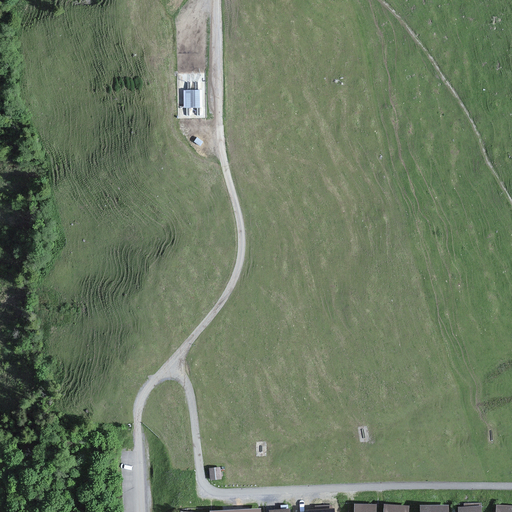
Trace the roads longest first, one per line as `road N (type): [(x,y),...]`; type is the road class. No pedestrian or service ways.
road 1 (residential): [(172,367),(191,392),(201,477),(218,492),(511,486)]
road 2 (unclassified): [(172,367),(229,298),(242,260),(244,230),(224,147),(221,0)]
road 3 (track): [(380,0),(443,76),(511,199)]
road 4 (unclassified): [(146,511),(142,406),(151,384),(172,367)]
